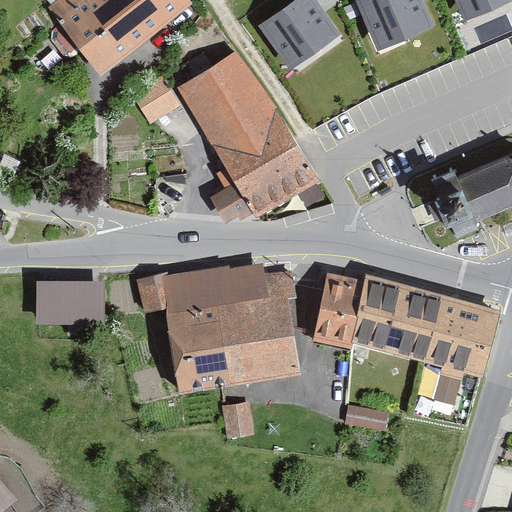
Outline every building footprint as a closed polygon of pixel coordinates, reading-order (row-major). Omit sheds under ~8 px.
[(46,0),(44,2),(93,73),(182,0),(46,0)] [(321,0),(296,0),(263,23),(297,70),(347,35),(321,0)] [(425,0),(361,0),(384,52),(438,27),(425,0)] [(511,0),(460,0),(469,20),(511,2),(511,0)] [(230,48),(170,84),(210,154),(223,185),(204,193),(215,218),(241,209),(245,214),(312,177),(272,107),(230,48)] [(454,170),(433,179),(440,195),(435,197),(448,224),(452,222),(458,236),(479,227),(477,222),(511,205),(511,154),(458,179),(454,170)] [(162,266),(132,274),(139,309),(157,303),(174,388),(301,365),(284,292),(291,292),(288,268),(267,269),(256,267),(254,260),(224,263),(222,258),(163,271),(162,266)] [(321,269),(308,340),(346,348),(347,338),(433,365),(432,370),(454,375),(455,368),(475,376),(494,309),(346,267),(343,275),(321,269)] [(98,277),(28,276),(27,320),(97,319),(98,277)] [(228,434),(256,432),(254,399),(226,401),(228,434)] [(351,407),(351,426),(388,425),(388,405),(351,407)]
